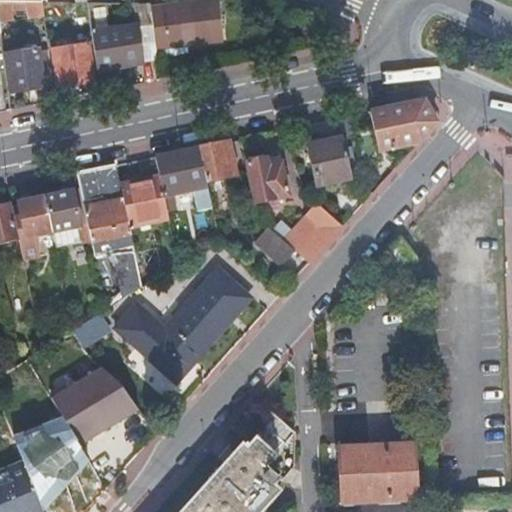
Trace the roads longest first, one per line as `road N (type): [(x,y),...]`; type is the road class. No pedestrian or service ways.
road 1 (residential): [(481,100),(117,511)]
road 2 (residential): [(0,150),(409,63)]
road 3 (unknown): [(397,403),(457,400),(480,385),(488,355),(486,225)]
